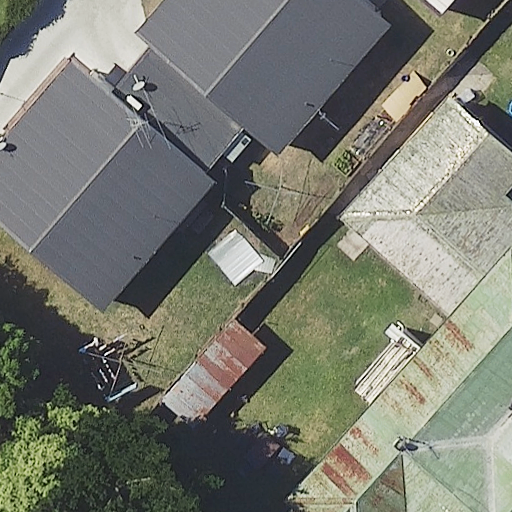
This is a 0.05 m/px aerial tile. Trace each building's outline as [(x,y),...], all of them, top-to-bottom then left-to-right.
[(405,24),(376,0),(190,0),(156,41),(295,156),(405,24)] [(409,0),(376,0),(396,16),(409,0)] [(233,183),(90,64),(0,171),(0,212),(122,314),(233,183)] [(354,221),(472,324),(511,278),(511,146),(460,101),(354,221)] [(511,511),(511,278),(472,324),(309,506),(315,511),(511,511)]
